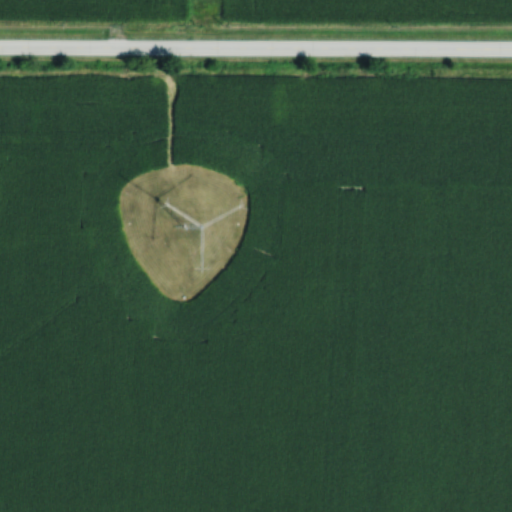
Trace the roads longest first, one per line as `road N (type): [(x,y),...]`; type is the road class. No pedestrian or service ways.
road 1 (residential): [(0,46),(511,47)]
road 2 (track): [(0,76),(159,77),(172,90),(171,163)]
